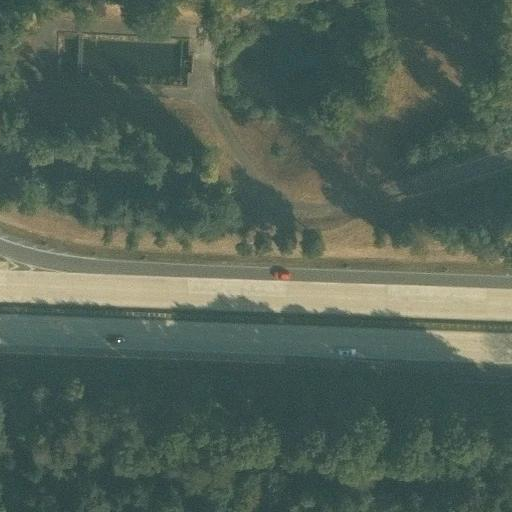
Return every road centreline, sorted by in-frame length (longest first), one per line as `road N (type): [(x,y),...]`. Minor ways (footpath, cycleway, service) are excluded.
road 1 (motorway): [(0,333),(511,355)]
road 2 (motorway): [(484,305),(356,282),(93,268),(0,247)]
road 3 (motorway): [(484,305),(0,290)]
